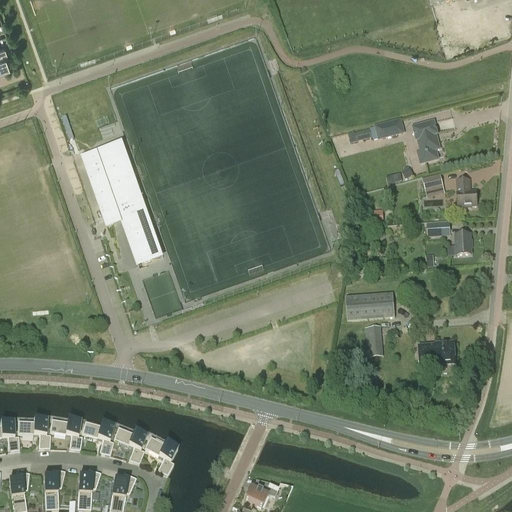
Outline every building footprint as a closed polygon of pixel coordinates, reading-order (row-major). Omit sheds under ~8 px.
[(374,128),(378,143),(405,135),(401,121),(374,128)] [(437,160),(435,151),(439,150),(435,136),(436,136),(435,131),(433,125),(414,130),(417,141),(418,141),(421,153),(418,153),(421,165),(437,160)] [(347,135),(349,141),(355,139),(356,144),(372,140),(370,131),(355,134),(355,133),(347,135)] [(93,155),(97,166),(116,160),(152,263),(165,258),(124,145),(93,155)] [(138,268),(152,263),(116,160),(97,166),(93,155),(82,159),(83,160),(105,222),(111,220),(115,219),(120,217),(138,268)] [(409,170),(402,173),(406,180),(412,177),(409,170)] [(394,184),(402,183),(400,175),(393,177),(394,184)] [(443,190),(440,177),(422,181),(425,194),(443,190)] [(471,209),(471,208),(477,207),(476,193),(470,193),(469,182),(456,182),(457,194),(457,209),(464,208),(465,210),(471,209)] [(383,226),(383,212),(370,213),(370,226),(383,226)] [(450,238),(449,224),(432,225),(433,239),(450,238)] [(471,256),(469,236),(455,237),(456,247),(448,248),(448,257),(471,256)] [(433,257),(425,258),(426,269),(434,269),(433,257)] [(395,320),(393,295),(345,299),(347,323),(364,322),(395,320)] [(381,328),(364,330),(367,360),(383,359),(381,333),(381,328)] [(437,365),(437,366),(455,365),(453,344),(437,345),(435,345),(435,347),(418,348),(420,366),(437,365)] [(17,437),(39,438),(38,452),(49,452),(50,438),(46,438),(47,422),(33,421),(33,425),(17,424),(17,437)] [(49,435),(71,439),(69,453),(80,454),(82,440),(78,440),(80,424),(67,422),(67,425),(51,423),(49,435)] [(0,441),(7,441),(8,455),(19,453),(18,440),(14,440),(13,424),(0,424),(0,441)] [(81,437),(102,443),(99,456),(110,459),(113,446),(109,445),(114,429),(101,425),(100,429),(85,425),(81,437)] [(113,442),(133,451),(128,464),(139,467),(144,455),(140,453),(146,438),(134,433),(133,436),(118,431),(113,442)] [(144,451),(163,462),(157,474),(167,479),(173,467),(170,465),(177,451),(166,444),(164,447),(150,440),(144,451)] [(50,480),(43,480),(45,509),(44,511),(58,511),(58,508),(57,492),(61,492),(65,475),(52,472),(50,480)] [(85,480),(79,480),(77,509),(76,511),(90,511),(91,509),(92,493),(95,493),(100,477),(88,472),(85,480)] [(12,511),(25,511),(26,510),(23,494),(27,494),(29,477),(16,475),(15,483),(8,484),(12,511)] [(120,484),(114,483),(109,511),(122,511),(124,507),(125,497),(129,497),(136,482),(124,476),(120,484)] [(274,499),(278,491),(269,486),(256,483),(252,490),(250,489),(244,502),(261,510),(267,498),(274,499)]
